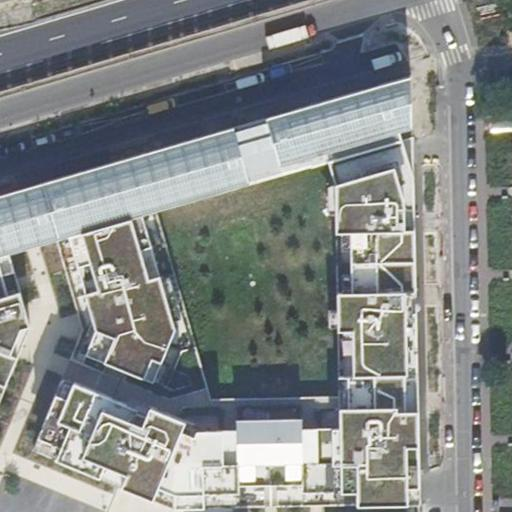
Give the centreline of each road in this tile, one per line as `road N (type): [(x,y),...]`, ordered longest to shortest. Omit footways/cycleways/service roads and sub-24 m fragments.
road 1 (residential): [(457,72),(466,511)]
road 2 (tertiary): [(0,111),(381,0)]
road 3 (motorway): [(0,55),(188,0)]
